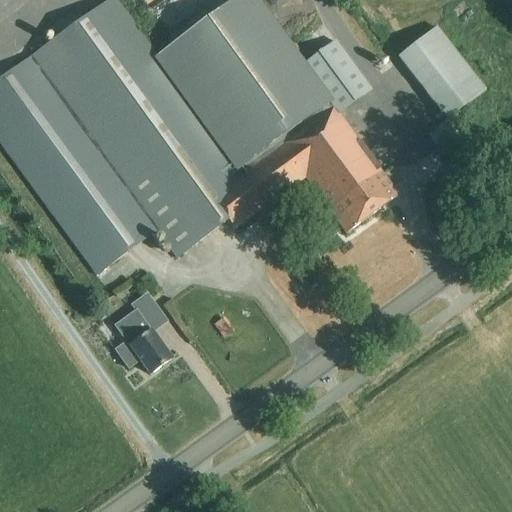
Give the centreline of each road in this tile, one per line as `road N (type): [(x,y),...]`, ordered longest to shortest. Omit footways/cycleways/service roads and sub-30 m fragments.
road 1 (tertiary): [(118,511),(511,227)]
road 2 (track): [(202,511),(0,230)]
